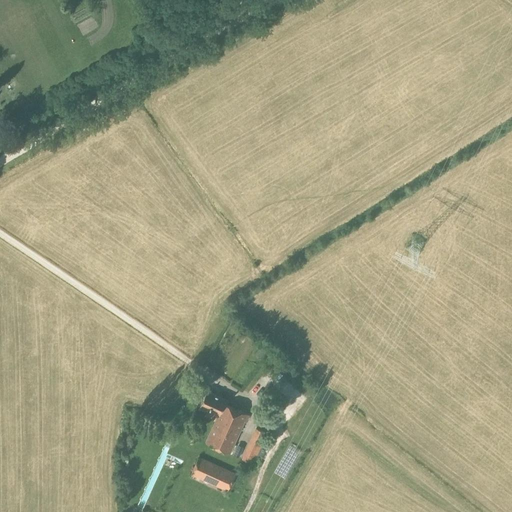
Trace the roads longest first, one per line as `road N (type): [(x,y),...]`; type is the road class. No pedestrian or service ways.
road 1 (track): [(0,162),(271,0)]
road 2 (track): [(192,363),(0,230)]
